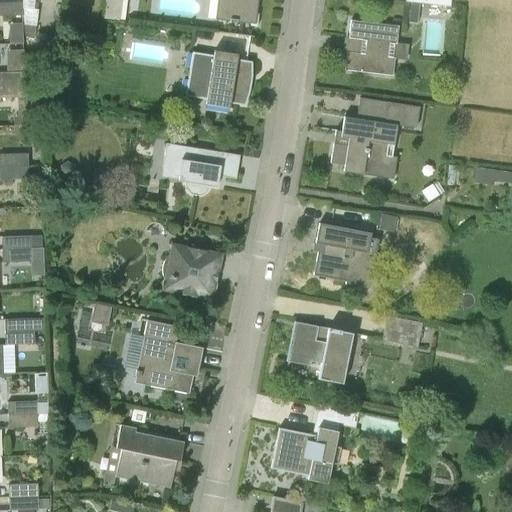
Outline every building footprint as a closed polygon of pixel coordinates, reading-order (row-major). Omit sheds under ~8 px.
[(22,0),(22,2),(23,15),(23,25),(35,26),(37,9),(33,9),(34,0),(22,0)] [(122,0),(105,0),(103,18),(120,20),(122,0)] [(229,0),(229,3),(222,2),(219,20),(255,25),(258,0),(229,0)] [(0,15),(23,15),(22,2),(0,2),(0,15)] [(409,2),(408,21),(416,22),(418,3),(409,2)] [(364,54),(346,52),(344,70),(380,74),(382,57),(387,58),(389,43),(395,44),(397,26),(350,20),(348,38),(366,40),(364,54)] [(192,53),(185,97),(205,100),(205,105),(228,108),(229,104),(244,106),(248,94),(251,75),(251,62),(236,60),(237,55),(213,51),(212,56),(192,53)] [(0,84),(25,84),(25,72),(0,72),(0,84)] [(0,97),(18,97),(25,97),(25,84),(0,84),(0,97)] [(347,146),(333,143),(330,163),(344,165),(343,172),(363,175),(364,168),(383,172),(387,145),(393,146),(396,125),(343,117),(340,137),(348,138),(347,146)] [(177,181),(184,183),(184,185),(185,187),(186,189),(187,191),(188,193),(190,194),(193,195),(195,196),(197,196),(199,196),(202,195),(204,194),(206,192),(207,191),(208,189),(209,186),(216,188),(218,177),(235,179),(239,155),(165,144),(162,168),(179,170),(177,181)] [(0,166),(28,166),(27,153),(0,154),(0,166)] [(28,176),(41,176),(41,165),(28,166),(0,166),(0,179),(29,178),(28,176)] [(491,179),(511,181),(511,170),(482,168),(480,181),(491,182),(491,179)] [(378,230),(395,232),(397,217),(380,214),(378,230)] [(370,235),(319,224),(315,243),(324,244),(322,253),(318,252),(313,275),(346,281),(345,282),(362,285),(365,270),(371,271),(377,240),(369,239),(370,235)] [(1,250),(31,248),(30,236),(1,237),(1,250)] [(163,278),(164,280),(162,290),(212,300),(215,284),(210,283),(216,253),(171,244),(169,254),(168,255),(166,257),(165,258),(164,259),(163,261),(162,263),(161,264),(161,266),(161,268),(161,270),(161,272),(161,273),(161,275),(162,277),(163,278)] [(2,262),(31,261),(31,248),(1,250),(2,262)] [(95,301),(93,318),(110,321),(112,303),(95,301)] [(4,332),(33,331),(33,318),(4,319),(4,332)] [(404,344),(417,347),(422,323),(409,321),(404,344)] [(321,333),(299,328),(293,357),(320,363),(317,379),(338,384),(348,332),(322,327),(321,333)] [(5,345),(34,344),(33,331),(4,332),(5,345)] [(143,337),(134,383),(189,394),(192,376),(196,377),(202,348),(174,342),(174,344),(143,337)] [(8,415),(37,414),(36,401),(7,402),(8,415)] [(279,428),(270,468),(308,476),(307,480),(327,484),(331,463),(337,465),(341,448),(335,446),(342,409),(318,404),(318,405),(322,406),(316,436),(279,428)] [(144,412),(132,410),(130,420),(142,423),(144,412)] [(8,427),(37,426),(37,414),(8,415),(8,427)] [(120,449),(115,477),(170,488),(175,460),(179,461),(183,442),(135,432),(135,428),(120,425),(115,448),(120,449)] [(8,498),(38,497),(37,484),(8,485),(8,498)] [(9,510),(38,509),(38,497),(8,498),(9,510)] [(300,511),(302,503),(273,497),(269,511),(300,511)]
